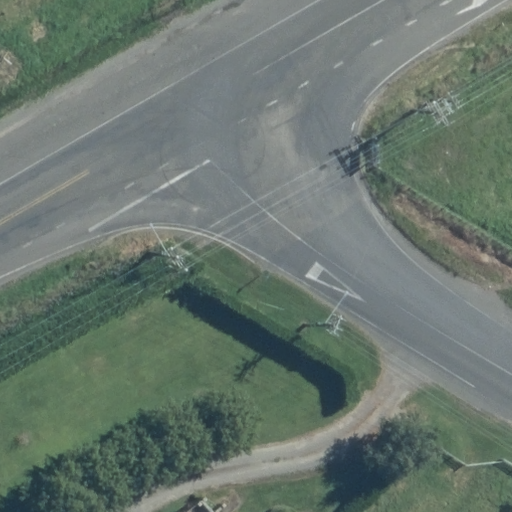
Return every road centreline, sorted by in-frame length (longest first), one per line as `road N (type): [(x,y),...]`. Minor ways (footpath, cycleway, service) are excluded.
road 1 (primary): [(484,0),(305,109),(277,141),(265,208)]
road 2 (tertiary): [(265,208),(306,247),(511,373)]
road 3 (primary): [(194,109),(0,221)]
road 4 (primary): [(385,0),(194,109)]
road 5 (tertiary): [(194,109),(265,208)]
